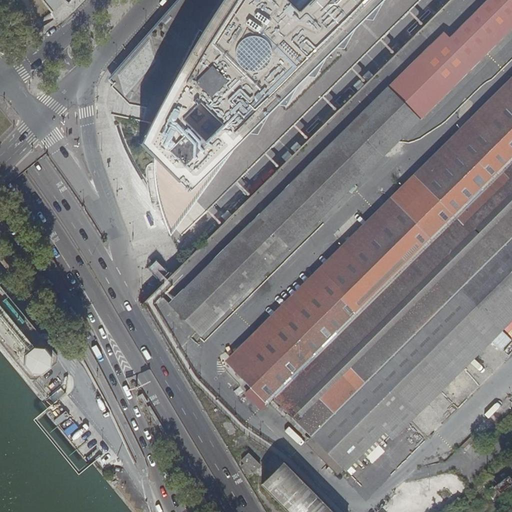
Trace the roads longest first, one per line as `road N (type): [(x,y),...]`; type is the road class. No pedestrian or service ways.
road 1 (primary): [(63,251),(223,511)]
road 2 (primary): [(248,511),(127,306)]
road 3 (primary): [(127,306),(0,120)]
road 4 (primary): [(0,219),(108,359)]
road 5 (primary): [(118,235),(92,158),(87,72)]
road 6 (primary): [(108,359),(176,511)]
road 7 (unclassified): [(118,235),(35,122)]
